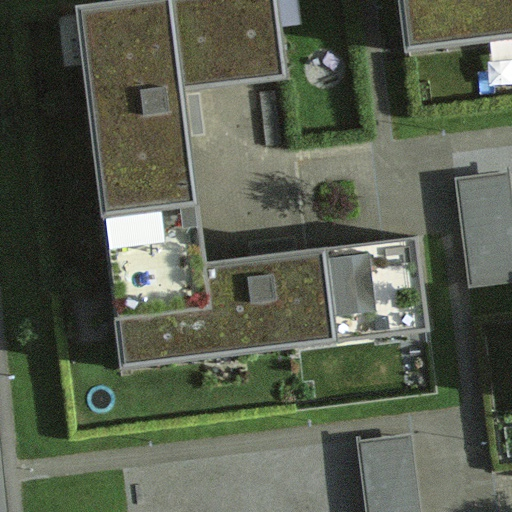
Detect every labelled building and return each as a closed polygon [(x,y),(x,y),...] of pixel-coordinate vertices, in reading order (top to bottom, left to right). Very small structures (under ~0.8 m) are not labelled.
[(156,0),(86,8),(112,234),(204,224),(189,99),(281,88),(270,0),(156,0)] [(511,0),(401,0),(407,53),(511,40),(511,0)] [(457,169),(470,278),(511,273),(511,182),(510,163),(457,169)] [(204,224),(112,234),(128,375),(411,343),(400,248),(209,270),(204,224)] [(369,511),(422,511),(412,423),(359,430),(369,511)]
